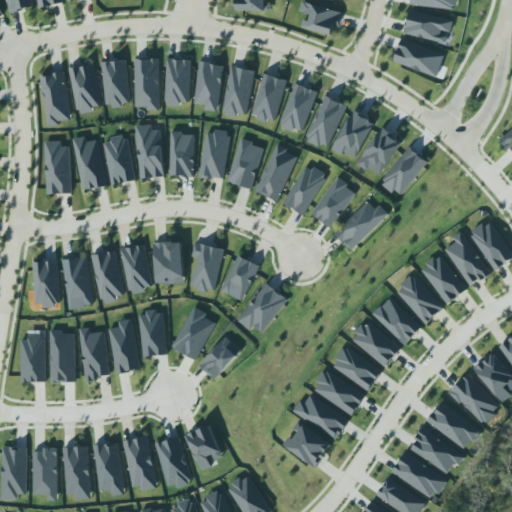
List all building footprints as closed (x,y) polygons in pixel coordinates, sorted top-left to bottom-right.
[(33,0),(35,4),(23,7),(24,9),(12,12),(8,0),(33,0)] [(37,0),(39,8),(63,3),(62,0),(37,0)] [(271,12),(271,0),(237,0),(238,11),(271,12)] [(301,10),(312,11),(310,19),(304,17),(302,24),(309,26),(309,25),(332,32),(336,22),(339,23),(343,11),(334,7),(325,4),(314,1),(303,0),(302,4),(301,10)] [(453,10),(454,4),(458,5),(458,0),(410,0),(410,5),(453,10)] [(447,45),(453,21),(411,10),(405,34),(447,45)] [(394,63),(438,77),(446,54),(401,40),(394,63)] [(136,58),(136,106),(148,106),(149,109),(160,109),(160,57),(156,56),(152,57),(146,56),(143,57),(143,56),(136,58)] [(223,66),(218,112),(203,110),(204,106),(192,104),(198,57),(213,59),(212,65),(223,66)] [(166,59),(164,101),(169,101),(169,106),(181,106),(181,101),(188,102),(190,60),(166,59)] [(107,107),(131,105),(126,60),(102,63),(107,107)] [(93,64),(69,70),(79,113),(103,108),(93,64)] [(246,118),(256,71),(233,66),(223,113),(246,118)] [(40,74),(62,70),(71,121),(48,125),(40,74)] [(264,72),(271,72),(276,75),(281,75),(288,79),(275,121),(269,119),(267,122),(257,119),(258,115),(252,113),(264,72)] [(303,134),(318,92),(296,84),(280,126),(303,134)] [(348,107),(327,96),(306,139),(327,149),(348,107)] [(354,109),(330,148),(342,155),(344,152),(354,157),(375,121),(354,109)] [(141,177),(165,175),(159,129),(152,130),(152,125),(135,127),(141,177)] [(380,177),(402,142),(382,129),(359,164),(380,177)] [(231,134),(207,130),(200,177),(224,180),(231,134)] [(511,130),(501,139),(511,152),(511,130)] [(170,177),(194,177),(195,134),(171,133),(170,177)] [(105,141),(114,141),(114,135),(124,134),(129,139),(137,179),(115,183),(105,141)] [(75,137),(85,136),(88,142),(98,139),(107,185),(84,186),(75,137)] [(242,138),(228,181),(236,183),(237,183),(251,188),(264,148),(263,146),(253,143),(254,141),(242,138)] [(46,142),(48,195),(72,194),(70,147),(62,147),(62,142),(46,142)] [(255,191),(276,143),(287,148),(288,152),(297,156),(278,201),(255,191)] [(428,161),(408,147),(383,184),(403,198),(428,161)] [(284,200),(306,165),(313,169),(315,165),(326,172),(324,176),(326,177),(304,213),(284,200)] [(312,213),(331,227),(357,192),(347,185),(349,183),(338,175),(312,213)] [(353,250),(390,213),(381,204),(377,208),(369,200),(335,232),(353,250)] [(472,235),(476,233),(474,229),(484,222),(486,225),(492,221),(511,250),(511,258),(496,270),(472,235)] [(447,249),(469,287),(490,276),(464,231),(454,237),(457,243),(447,249)] [(155,241),(158,279),(166,280),(167,283),(186,282),(184,240),(175,240),(173,238),(167,238),(165,240),(155,241)] [(196,241),(192,255),(198,255),(192,283),(197,283),(198,289),(207,291),(207,288),(215,289),(226,248),(216,245),(207,242),(196,241)] [(121,248),(130,290),(133,288),(135,293),(146,290),(146,286),(154,284),(145,243),(121,248)] [(93,253),(116,249),(125,294),(117,295),(118,300),(105,302),(106,297),(101,297),(93,253)] [(240,252),(219,288),(241,300),(261,264),(240,252)] [(442,253),(469,288),(449,304),(422,269),(429,264),(426,260),(435,254),(437,257),(442,253)] [(61,259),(68,307),(94,304),(87,256),(61,259)] [(35,306),(59,306),(59,262),(35,262),(35,306)] [(396,292),(426,325),(444,309),(414,275),(396,292)] [(267,281),(272,284),(276,288),(280,290),(282,293),(283,292),(287,296),(289,298),(263,329),(258,326),(255,324),(251,329),(238,319),(250,304),(250,303),(255,296),(256,296),(267,281)] [(374,316),(406,345),(422,327),(390,298),(374,316)] [(197,359),(172,346),(194,305),(207,312),(205,315),(217,321),(197,359)] [(144,356),(168,353),(163,311),(157,312),(156,309),(146,310),(147,313),(139,314),(144,356)] [(141,370),(132,319),(119,322),(120,327),(109,330),(118,375),(141,370)] [(386,368),(402,349),(368,321),(352,341),(386,368)] [(89,327),(79,328),(85,379),(95,378),(94,377),(99,376),(99,374),(109,372),(104,331),(90,333),(89,327)] [(51,329),(64,329),(64,332),(74,332),(75,380),(51,380),(51,329)] [(226,336),(242,351),(216,378),(200,363),(226,336)] [(511,362),(500,346),(506,340),(510,338),(511,336),(511,362)] [(46,382),(46,338),(22,338),(22,383),(46,382)] [(369,392),(383,372),(346,346),(333,366),(369,392)] [(476,367),(495,352),(511,372),(511,390),(511,392),(511,395),(504,402),(476,367)] [(325,367),(367,395),(353,415),(316,390),(320,384),(316,381),(325,367)] [(450,391),(459,382),(463,379),(462,378),(470,370),(502,405),(496,411),(495,416),(489,422),(485,418),(483,420),(463,400),(460,402),(450,391)] [(294,410),(301,399),(305,401),(313,393),(351,418),(336,440),(294,410)] [(428,420),(464,448),(472,440),(476,442),(482,433),(480,429),(444,401),(439,405),(434,412),(428,420)] [(185,435),(188,434),(187,433),(193,429),(198,428),(203,424),(210,422),(224,455),(216,459),(213,452),(208,454),(212,466),(203,469),(199,459),(198,459),(194,451),(195,451),(194,447),(191,448),(185,435)] [(333,444),(298,423),(293,430),(296,432),(285,448),(318,468),(333,444)] [(411,449),(417,440),(416,437),(422,427),(466,455),(460,465),(456,461),(448,473),(411,449)] [(124,439),(147,435),(158,487),(142,490),(141,484),(133,485),(124,439)] [(193,485),(179,437),(156,444),(168,487),(177,485),(178,489),(193,485)] [(124,495),(119,443),(95,446),(99,492),(112,491),(112,496),(124,495)] [(27,494),(28,448),(3,447),(2,500),(19,500),(19,494),(27,494)] [(91,499),(89,447),(65,448),(66,495),(76,494),(76,500),(91,499)] [(58,450),(33,450),(34,496),(48,495),(48,501),(58,501),(58,450)] [(394,471),(406,451),(449,481),(441,494),(435,491),(431,498),(394,471)] [(377,494),(401,511),(418,511),(427,500),(391,474),(377,494)] [(272,511),(248,475),(228,488),(243,511),(272,511)] [(232,511),(224,491),(200,501),(204,511),(232,511)] [(174,511),(198,511),(196,501),(173,506),(174,511)] [(383,511),(372,503),(364,511),(383,511)]
